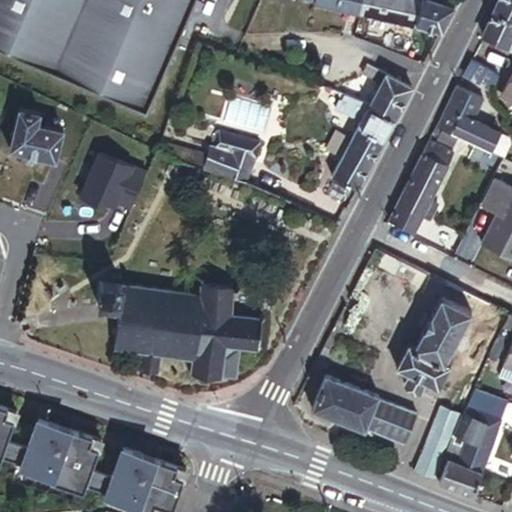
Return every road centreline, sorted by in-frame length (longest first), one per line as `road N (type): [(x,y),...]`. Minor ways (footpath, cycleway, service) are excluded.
road 1 (unclassified): [(239,440),(262,419),(478,0)]
road 2 (tertiary): [(0,362),(239,440)]
road 3 (tertiary): [(239,440),(437,511)]
